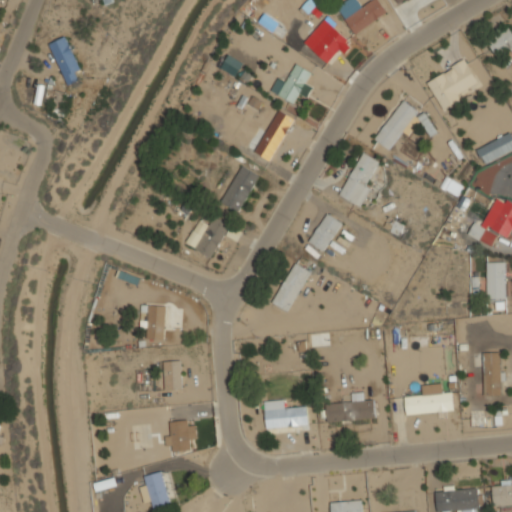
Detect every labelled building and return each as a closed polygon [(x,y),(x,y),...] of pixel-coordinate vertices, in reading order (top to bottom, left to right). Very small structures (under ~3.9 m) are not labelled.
[(387,13),(379,0),(372,0),(361,7),(357,0),(346,0),(337,6),(354,34),(387,13)] [(329,64),(349,42),(324,20),(304,42),(329,64)] [(511,31),(510,27),(487,40),(497,57),(511,49),(511,50),(511,31)] [(49,44),(63,72),(71,68),(73,71),(80,67),(65,36),(49,44)] [(243,61),(227,55),(222,69),(237,75),(243,61)] [(443,110),(461,100),(458,93),(478,82),(466,60),(427,81),(443,110)] [(311,71),(295,64),(285,85),(276,81),(271,92),(295,102),(299,93),(306,95),(310,86),(305,84),(311,71)] [(374,138),(388,149),(418,111),(404,100),(374,138)] [(256,153),(272,161),(293,117),(277,109),(256,153)] [(477,149),(485,164),(511,149),(511,133),(511,132),(477,149)] [(340,194),(360,206),(370,188),(367,186),(380,161),(363,152),(340,194)] [(259,174),(241,165),(221,202),(239,212),(259,174)] [(468,234),(491,246),(498,233),(508,238),(511,229),(511,203),(497,196),(482,225),(474,221),(468,234)] [(323,250),(342,223),(328,213),(309,240),(323,250)] [(211,257),(230,225),(214,216),(209,225),(199,219),(186,243),(211,257)] [(288,311),(292,302),(297,305),(308,286),(304,283),(311,271),(295,262),(273,302),(288,311)] [(506,298),(505,262),(487,262),(487,298),(506,298)] [(165,338),(166,306),(148,305),(147,338),(165,338)] [(466,365),(479,365),(479,353),(467,352),(466,365)] [(483,352),(484,395),(501,395),(501,352),(483,352)] [(164,360),(165,390),(182,389),(181,360),(164,360)] [(454,410),(453,392),(440,392),(440,384),(422,385),(423,395),(405,396),(406,413),(454,410)] [(375,418),(375,399),(364,400),(364,392),(352,393),(353,401),(326,402),(327,420),(375,418)] [(265,427),(308,425),(307,406),(284,407),(284,400),(265,400),(265,427)] [(484,426),(483,412),(470,412),(471,426),(484,426)] [(165,435),(166,449),(191,448),(190,439),(197,439),(196,425),(189,425),(189,420),(170,420),(171,435),(165,435)] [(144,476),(154,510),(171,505),(161,471),(144,476)] [(511,481),(501,482),(501,485),(492,486),(493,506),(511,504),(511,481)] [(436,491),(437,510),(479,508),(477,488),(455,489),(454,485),(443,486),(443,491),(436,491)] [(331,501),(331,511),(362,511),(362,500),(331,501)]
